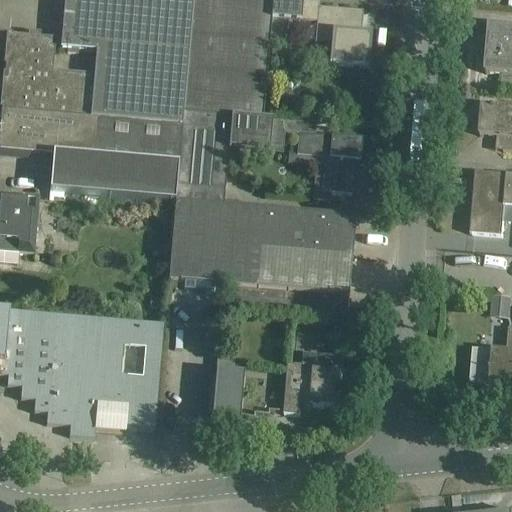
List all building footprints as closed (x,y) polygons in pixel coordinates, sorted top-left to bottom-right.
[(183,116),(192,0),(64,0),(60,51),(96,54),(94,79),(50,75),(53,40),(40,39),(41,35),(28,34),(28,38),(8,36),(1,113),(181,129),(183,116)] [(192,0),(183,116),(231,120),(262,123),(271,22),(301,24),(301,17),(302,4),(319,5),(302,3),(302,0),(192,0)] [(319,10),(319,5),(302,4),(301,17),(317,18),(314,47),(330,48),(329,68),(368,71),(371,37),(356,36),(357,28),(361,28),(362,14),(319,10)] [(511,29),(508,29),(488,27),(484,75),(500,76),(504,77),(511,77),(511,29)] [(500,76),(499,88),(511,89),(511,77),(504,77),(500,76)] [(511,111),(481,108),(479,138),(503,140),(502,153),(511,154),(511,111)] [(181,129),(1,113),(0,126),(0,151),(48,156),(45,194),(89,198),(90,198),(175,205),(181,129)] [(231,120),(183,116),(181,129),(175,205),(223,210),(228,153),(231,120)] [(262,123),(231,120),(228,153),(283,158),(285,138),(298,139),(296,159),(324,162),(321,195),(331,196),(351,198),(354,164),(360,165),(362,143),(315,139),(316,127),(262,123)] [(504,210),(507,178),(475,175),(470,236),(490,238),(502,240),(504,210)] [(0,266),(16,268),(17,256),(33,258),(38,201),(14,197),(0,196),(0,266)] [(223,210),(175,205),(168,285),(228,290),(227,304),(227,310),(346,321),(347,316),(355,221),(223,210)] [(511,300),(491,298),(490,321),(509,322),(511,300)] [(150,299),(150,310),(158,310),(159,299),(150,299)] [(155,434),(164,327),(0,312),(0,379),(8,380),(7,390),(21,391),(20,403),(35,404),(34,416),(47,417),(46,428),(70,430),(69,440),(94,442),(94,440),(95,433),(119,435),(119,432),(155,435),(155,434)] [(511,335),(508,335),(507,355),(493,354),(490,391),(511,393),(511,335)] [(284,415),(284,417),(300,419),(301,407),(311,408),(311,409),(338,411),(342,376),(343,359),(329,357),(303,355),(302,369),(288,367),(286,397),(284,415)] [(217,361),(211,423),(239,426),(245,364),(217,361)]
